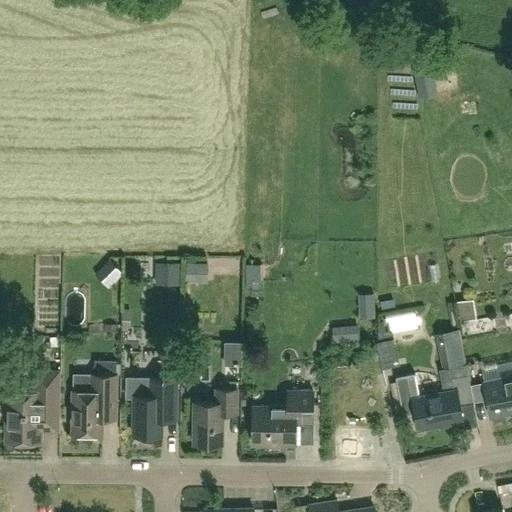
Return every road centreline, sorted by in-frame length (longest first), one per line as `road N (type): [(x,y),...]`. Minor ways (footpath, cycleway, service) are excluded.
road 1 (residential): [(164,472),(394,475),(432,483)]
road 2 (residential): [(23,511),(23,473),(164,472)]
